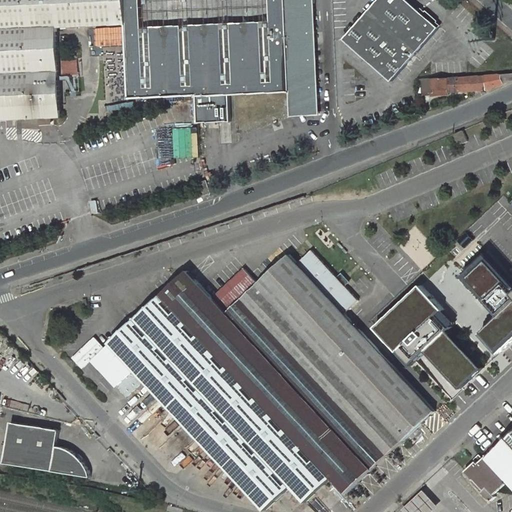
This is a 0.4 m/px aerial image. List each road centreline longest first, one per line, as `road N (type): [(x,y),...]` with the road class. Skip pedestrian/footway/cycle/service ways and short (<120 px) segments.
road 1 (unclassified): [(511,93),(219,207),(0,279)]
road 2 (unclassified): [(511,141),(341,214),(307,215),(8,310)]
road 3 (unclassified): [(8,310),(165,484),(237,511)]
road 4 (unclassified): [(369,511),(511,379)]
